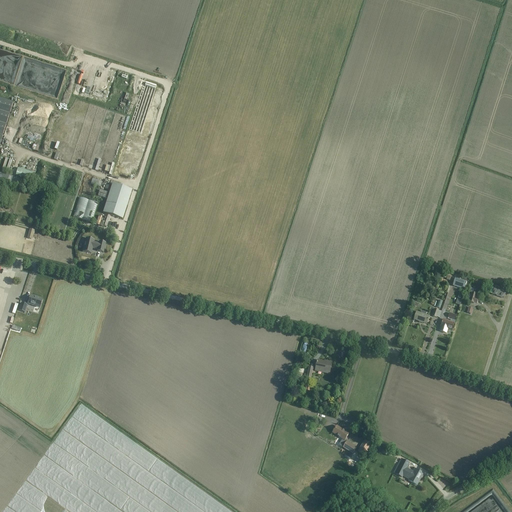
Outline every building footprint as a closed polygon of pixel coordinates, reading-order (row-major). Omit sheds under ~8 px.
[(0,143),(3,135),(7,122),(13,103),(0,98),(0,143)] [(32,172),(18,168),(15,176),(29,180),(32,172)] [(103,213),(122,220),(132,191),(112,185),(103,213)] [(82,195),(79,215),(88,217),(92,197),(82,195)] [(89,210),(88,218),(96,219),(97,211),(89,210)] [(82,252),(91,254),(93,248),(97,249),(97,251),(103,253),(106,243),(99,242),(99,244),(94,242),(94,240),(86,238),(82,252)] [(456,278),(453,286),(465,290),(467,282),(456,278)] [(495,289),(493,295),(496,296),(496,297),(497,297),(497,296),(499,297),(504,299),(504,298),(506,292),(498,290),(499,288),(496,286),(495,289)] [(474,303),(477,304),(478,299),(475,298),(477,294),(472,293),(469,303),(474,304),(474,303)] [(30,296),(28,301),(27,304),(40,308),(42,300),(30,296)] [(21,303),(19,311),(25,313),(27,305),(21,303)] [(417,312),(414,320),(420,322),(420,321),(423,322),(422,323),(427,324),(428,321),(429,320),(428,320),(429,317),(426,316),(427,313),(422,311),(421,314),(417,312)] [(441,328),(440,332),(446,334),(447,330),(452,331),(454,324),(455,321),(451,320),(450,323),(443,320),(441,328)] [(317,364),(316,369),(316,371),(322,372),(322,373),(330,375),(332,363),(327,362),(326,363),(318,361),(317,364)] [(337,427),(333,433),(342,439),(339,445),(343,448),(347,442),(345,441),(346,439),(349,434),(337,427)] [(358,452),(364,457),(373,443),(366,439),(358,452)] [(343,448),(353,454),(357,448),(347,442),(343,448)] [(409,464),(401,459),(394,474),(402,478),(403,476),(409,480),(408,481),(417,485),(418,482),(417,482),(422,473),(415,469),(415,470),(416,470),(414,473),(407,469),(409,464)]
